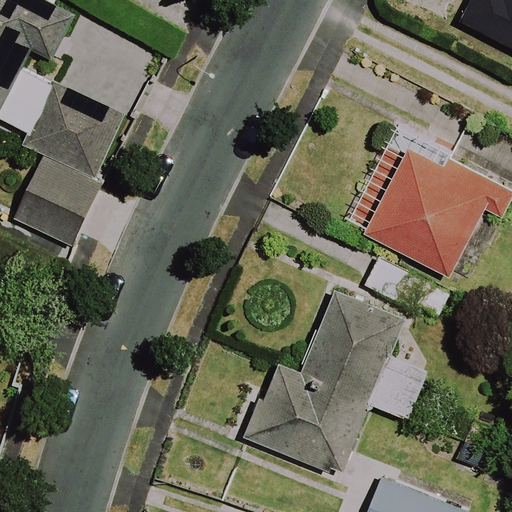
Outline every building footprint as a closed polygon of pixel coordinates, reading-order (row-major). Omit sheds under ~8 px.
[(73,16),(39,0),(0,0),(0,109),(30,48),(52,59),(73,16)] [(511,0),(476,0),(463,26),(511,50),(511,0)] [(116,122),(62,99),(40,154),(94,176),(116,122)] [(445,169),(410,152),(367,238),(451,279),(496,187),(448,163),(445,169)] [(94,176),(40,154),(10,226),(70,251),(100,179),(94,176)] [(447,293),(377,258),(362,286),(433,322),(447,293)] [(406,321),(334,291),(300,374),(280,365),(248,442),(339,479),(369,406),(407,422),(427,372),(391,357),(406,321)] [(501,433),(477,418),(453,458),(477,473),(501,433)] [(511,485),(511,467),(491,457),(473,490),(502,505),(511,485)] [(458,511),(384,481),(371,511),(458,511)]
